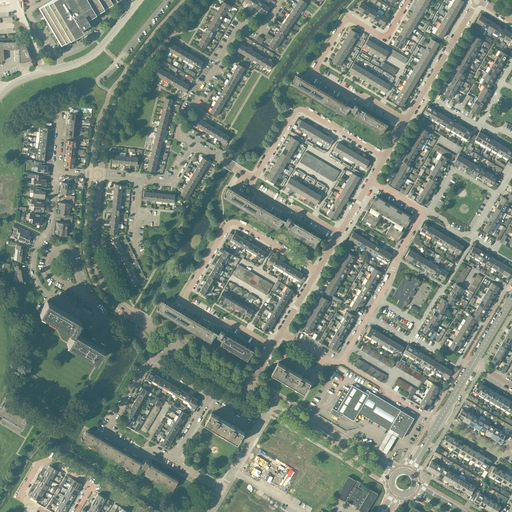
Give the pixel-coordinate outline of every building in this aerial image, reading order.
[(44,16),(61,45),(83,32),(82,31),(87,26),(87,25),(89,23),(87,19),(117,1),(116,0),(51,0),(39,8),(44,16)] [(220,7),(227,11),(230,5),(223,1),(220,7)] [(255,7),(260,11),(265,4),(259,1),(255,7)] [(357,9),(363,12),(366,6),(361,2),(357,9)] [(415,8),(423,12),(426,7),(418,2),(415,8)] [(450,7),(458,12),(461,7),(453,2),(450,7)] [(260,11),(265,14),(270,8),(265,4),(260,11)] [(293,9),(300,13),(303,8),(297,4),(293,9)] [(363,12),(368,15),(372,9),(366,6),(363,12)] [(217,12),(224,16),(227,11),(220,7),(217,12)] [(447,13),(455,17),(458,12),(450,7),(447,13)] [(412,13),(420,17),(423,12),(415,8),(412,13)] [(290,14),(296,18),(300,13),(293,9),(290,14)] [(368,15),(373,18),(377,12),(372,9),(368,15)] [(214,17),(221,21),(224,16),(217,12),(214,17)] [(373,18),(379,22),(382,15),(377,12),(373,18)] [(409,18),(417,23),(420,17),(412,13),(409,18)] [(444,18),(452,22),(455,17),(447,13),(444,18)] [(286,19),(293,23),(296,18),(290,14),(286,19)] [(379,22),(384,25),(388,18),(382,15),(379,22)] [(476,22),(482,25),(486,18),(481,15),(476,22)] [(211,23),(217,27),(221,21),(214,17),(211,23)] [(406,23),(414,28),(417,23),(409,18),(406,23)] [(441,23),(449,28),(452,22),(444,18),(441,23)] [(482,25),(487,29),(492,21),(486,18),(482,25)] [(283,24),(289,28),(293,23),(286,19),(283,24)] [(487,29),(493,32),(497,24),(492,21),(487,29)] [(208,28),(214,32),(217,27),(211,23),(208,28)] [(403,28),(410,33),(414,28),(406,23),(403,28)] [(438,28),(445,33),(449,28),(441,23),(438,28)] [(279,29),(286,33),(289,28),(283,24),(279,29)] [(493,32),(498,35),(503,28),(497,24),(493,32)] [(204,33),(211,37),(214,32),(208,28),(204,33)] [(400,34),(407,38),(410,33),(403,28),(400,34)] [(434,33),(442,38),(445,33),(438,28),(434,33)] [(498,35),(504,38),(508,31),(503,28),(498,35)] [(276,34),(282,39),(286,33),(279,29),(276,34)] [(348,35),(356,39),(359,34),(351,29),(348,35)] [(201,39),(208,43),(211,37),(204,33),(201,39)] [(272,39),(279,44),(282,39),(276,34),(272,39)] [(397,39),(404,43),(407,38),(400,34),(397,39)] [(345,40),(352,44),(356,39),(348,35),(345,40)] [(475,36),(472,41),(479,45),(483,40),(475,36)] [(198,44),(205,48),(208,43),(201,39),(198,44)] [(269,45),(275,49),(279,44),(272,39),(269,45)] [(363,47),(368,50),(373,42),(368,39),(363,47)] [(393,44),(401,49),(404,43),(397,39),(393,44)] [(428,44),(436,49),(439,43),(431,39),(428,44)] [(342,45),(349,50),(352,44),(345,40),(342,45)] [(0,41),(0,60),(4,60),(3,48),(9,50),(18,49),(18,42),(3,42),(2,41),(0,41)] [(469,47),(476,51),(479,45),(472,41),(469,47)] [(19,49),(19,62),(31,57),(28,50),(27,50),(24,42),(19,45),(19,49)] [(368,50),(374,53),(378,45),(373,42),(368,50)] [(167,49),(173,53),(177,46),(171,43),(167,49)] [(237,50),(243,53),(247,47),(241,44),(237,50)] [(425,49),(433,54),(436,49),(428,44),(425,49)] [(339,50),(346,55),(349,50),(342,45),(339,50)] [(374,53),(379,56),(383,48),(378,45),(374,53)] [(173,53),(178,56),(182,49),(177,46),(173,53)] [(243,53),(248,57),(252,50),(247,47),(243,53)] [(465,52),(473,56),(476,51),(469,47),(465,52)] [(379,56),(384,59),(389,52),(383,48),(379,56)] [(178,56),(184,59),(187,52),(182,49),(178,56)] [(422,54),(430,59),(433,54),(425,49),(422,54)] [(248,57),(253,60),(257,53),(252,50),(248,57)] [(335,55),(343,60),(346,55),(339,50),(335,55)] [(497,56),(505,61),(508,55),(500,50),(497,56)] [(184,59),(189,62),(193,55),(187,52),(184,59)] [(462,58),(470,62),(473,56),(465,52),(462,58)] [(253,60),(259,63),(263,56),(257,53),(253,60)] [(419,60),(427,64),(430,59),(422,54),(419,60)] [(189,62),(194,65),(198,59),(193,55),(189,62)] [(332,61),(340,65),(343,60),(335,55),(332,61)] [(259,63),(264,66),(268,59),(263,56),(259,63)] [(494,62),(501,66),(505,61),(497,56),(494,62)] [(459,63),(466,68),(470,62),(462,58),(459,63)] [(194,65),(200,69),(204,62),(198,59),(194,65)] [(264,66),(269,69),(273,63),(268,59),(264,66)] [(416,65),(424,69),(427,64),(419,60),(416,65)] [(491,67),(498,72),(501,66),(494,62),(491,67)] [(349,71),(354,74),(359,66),(354,63),(349,71)] [(455,69),(458,70),(463,73),(466,68),(459,63),(455,69)] [(235,69),(242,73),(245,68),(238,64),(235,69)] [(413,70),(421,75),(424,69),(416,65),(413,70)] [(153,73),(159,76),(163,70),(157,66),(153,73)] [(354,74),(360,77),(364,69),(359,66),(354,74)] [(487,73),(495,77),(498,72),(491,67),(487,73)] [(232,75),(239,79),(242,73),(235,69),(232,75)] [(360,77),(365,80),(369,72),(364,69),(360,77)] [(159,76),(164,79),(168,73),(163,70),(159,76)] [(410,75),(418,80),(421,75),(413,70),(410,75)] [(455,76),(462,80),(466,75),(463,73),(458,70),(455,76)] [(365,80),(370,83),(375,75),(369,72),(365,80)] [(164,79),(170,83),(174,76),(168,73),(164,79)] [(484,78),(492,83),(495,77),(487,73),(484,78)] [(291,84),(345,116),(349,109),(351,106),(297,74),(296,75),(293,75),(292,80),(293,81),(292,82),(292,81),(291,83),(292,83),(291,84)] [(229,80),(236,84),(239,79),(232,75),(229,80)] [(370,83),(375,86),(380,78),(375,75),(370,83)] [(407,80),(414,85),(418,80),(410,75),(407,80)] [(170,83),(175,86),(179,79),(174,76),(170,83)] [(451,81),(459,86),(462,80),(455,76),(451,81)] [(375,86),(380,89),(385,82),(380,78),(375,86)] [(481,84),(484,86),(488,88),(492,83),(484,78),(481,84)] [(175,86),(180,89),(184,82),(179,79),(175,86)] [(226,85),(232,89),(236,84),(229,80),(226,85)] [(404,86),(411,90),(414,85),(407,80),(404,86)] [(448,87),(456,91),(459,86),(451,81),(448,87)] [(180,89),(186,92),(190,85),(184,82),(180,89)] [(380,89),(386,92),(390,85),(385,82),(380,89)] [(223,91),(229,95),(232,89),(226,85),(223,91)] [(400,91),(408,95),(411,90),(404,86),(400,91)] [(481,91),(488,96),(492,90),(488,88),(484,86),(481,91)] [(451,99),(452,97),(456,91),(448,87),(445,92),(446,93),(445,95),(451,99)] [(219,96),(226,100),(229,95),(223,91),(219,96)] [(397,96),(405,101),(408,95),(400,91),(397,96)] [(478,97),(485,101),(488,96),(481,91),(478,97)] [(216,101),(223,105),(226,100),(219,96),(216,101)] [(394,101),(402,106),(405,101),(397,96),(394,101)] [(164,104),(172,105),(173,99),(166,97),(164,104)] [(474,102),(482,107),(485,101),(478,97),(474,102)] [(213,107),(220,111),(223,105),(216,101),(213,107)] [(356,113),(357,114),(360,108),(361,108),(360,107),(361,105),(356,103),(357,102),(356,103),(354,102),(354,101),(351,106),(350,107),(349,109),(354,112),(353,113),(356,114),(356,113)] [(471,108),(479,112),(482,107),(474,102),(471,108)] [(429,116),(434,109),(434,108),(432,107),(432,108),(428,106),(424,113),(429,116)] [(210,112),(217,116),(220,111),(213,107),(210,112)] [(354,118),(382,134),(383,131),(388,124),(361,108),(360,108),(357,114),(354,118)] [(429,116),(435,120),(439,112),(434,109),(429,116)] [(435,120),(440,123),(445,115),(439,112),(435,120)] [(440,123),(446,126),(450,119),(445,115),(440,123)] [(193,124),(199,127),(203,121),(197,117),(193,124)] [(451,129),(456,122),(456,121),(454,119),(453,121),(450,119),(446,126),(451,129)] [(297,128),(302,131),(307,123),(301,120),(297,128)] [(199,127),(204,130),(208,124),(203,121),(199,127)] [(451,129),(457,133),(461,125),(456,122),(451,129)] [(302,131),(307,134),(312,126),(307,123),(302,131)] [(204,130),(210,134),(214,127),(208,124),(204,130)] [(457,133),(462,136),(467,128),(461,125),(457,133)] [(307,134),(312,137),(317,130),(312,126),(307,134)] [(210,134),(215,137),(219,130),(214,127),(210,134)] [(419,133),(426,138),(429,132),(422,128),(419,133)] [(467,140),(470,142),(474,134),(472,133),(472,132),(467,128),(462,136),(468,139),(467,140)] [(215,137),(220,140),(224,133),(219,130),(215,137)] [(312,137),(318,140),(322,133),(317,130),(312,137)] [(475,139),(481,142),(485,135),(479,131),(477,136),(474,134),(470,142),(472,143),(475,139)] [(220,140),(226,143),(230,136),(224,133),(220,140)] [(318,140),(323,143),(327,136),(322,133),(318,140)] [(415,139),(423,143),(426,138),(419,133),(415,139)] [(481,142),(486,145),(491,138),(485,135),(481,142)] [(323,143),(328,147),(333,139),(327,136),(323,143)] [(67,140),(67,145),(76,146),(76,143),(79,143),(80,138),(70,137),(70,140),(67,140)] [(288,142),(296,147),(299,141),(291,137),(288,142)] [(486,145),(492,149),(496,141),(491,138),(486,145)] [(412,144),(419,149),(423,143),(415,139),(412,144)] [(492,149),(497,152),(502,144),(496,141),(492,149)] [(285,147),(293,152),(296,147),(288,142),(285,147)] [(334,150),(339,153),(344,145),(338,142),(334,150)] [(409,150),(416,154),(419,149),(412,144),(409,150)] [(497,152),(503,155),(507,148),(502,144),(497,152)] [(339,153),(344,156),(349,148),(344,145),(339,153)] [(282,152),(290,157),(293,152),(285,147),(282,152)] [(503,155),(508,159),(511,152),(511,150),(509,149),(509,148),(508,147),(507,148),(503,155)] [(344,156),(349,159),(354,151),(349,148),(344,156)] [(405,155),(413,160),(416,154),(409,150),(405,155)] [(349,159),(355,162),(359,154),(354,151),(349,159)] [(279,158),(287,162),(290,157),(282,152),(279,158)] [(460,165),(464,158),(465,155),(460,152),(458,154),(454,162),(460,165)] [(355,162),(360,165),(364,158),(359,154),(355,162)] [(438,160),(446,164),(449,159),(446,157),(444,155),(442,154),(438,160)] [(402,161),(404,162),(410,165),(413,160),(405,155),(402,161)] [(200,162),(206,166),(210,161),(203,157),(200,162)] [(276,163),(284,167),(287,162),(279,158),(276,163)] [(360,165),(365,168),(370,161),(364,158),(360,165)] [(465,169),(470,161),(464,158),(460,165),(465,169)] [(435,165),(442,170),(446,164),(438,160),(435,165)] [(37,172),(47,173),(48,166),(41,165),(41,162),(35,161),(35,167),(34,167),(33,171),(34,171),(37,172)] [(471,172),(475,164),(470,161),(465,169),(471,172)] [(196,168),(203,172),(206,166),(200,162),(196,168)] [(401,167),(408,172),(411,166),(410,165),(404,162),(401,167)] [(273,168),(281,173),(284,167),(276,163),(273,168)] [(147,170),(155,172),(156,166),(149,164),(147,170)] [(476,175),(481,168),(475,164),(471,172),(476,175)] [(432,171),(439,175),(442,170),(435,165),(432,171)] [(397,173),(405,177),(408,172),(401,167),(397,173)] [(193,173),(200,177),(203,172),(196,168),(193,173)] [(270,173),(278,178),(281,173),(273,168),(270,173)] [(482,178),(486,171),(481,168),(476,175),(482,178)] [(428,176),(430,178),(430,177),(436,181),(439,175),(432,171),(428,176)] [(487,182),(492,174),(486,171),(482,178),(487,181),(487,182)] [(190,179),(197,182),(200,177),(193,173),(190,179)] [(267,179),(274,183),(278,178),(270,173),(267,179)] [(349,178),(357,182),(360,177),(352,173),(349,178)] [(394,178),(401,183),(405,177),(397,173),(394,178)] [(34,184),(46,186),(46,179),(39,178),(39,175),(35,174),(27,174),(27,177),(34,178),(34,181),(34,184)] [(490,183),(493,185),(497,177),(492,174),(487,182),(487,181),(486,183),(489,184),(490,183)] [(285,185),(291,188),(295,180),(290,177),(285,185)] [(427,183),(434,187),(438,182),(436,181),(430,177),(430,178),(427,183)] [(60,188),(71,189),(72,182),(76,182),(76,179),(68,178),(68,182),(61,181),(60,188)] [(346,183),(354,188),(357,182),(349,178),(346,183)] [(391,184),(398,188),(401,183),(394,178),(391,184)] [(187,184),(194,188),(197,182),(190,179),(187,184)] [(291,188),(296,191),(301,184),(295,180),(291,188)] [(343,188),(351,193),(354,188),(346,183),(343,188)] [(424,188),(431,193),(434,187),(427,183),(424,188)] [(184,189),(190,193),(194,188),(187,184),(184,189)] [(296,191),(301,194),(306,187),(301,184),(296,191)] [(32,197),(44,199),(45,192),(41,191),(41,188),(33,187),(30,187),(30,192),(33,192),(32,197)] [(278,229),(282,222),(283,220),(284,219),(230,187),(229,189),(226,188),(225,193),(226,194),(225,195),(225,194),(224,196),(225,196),(224,197),(278,229)] [(301,194),(306,197),(311,190),(306,187),(301,194)] [(66,198),(74,199),(74,195),(71,195),(71,189),(60,188),(60,194),(66,194),(66,198)] [(340,193),(348,198),(351,193),(343,188),(340,193)] [(420,194),(428,198),(431,193),(424,188),(420,194)] [(181,195),(187,199),(190,193),(184,189),(181,195)] [(306,197),(312,201),(316,193),(311,190),(306,197)] [(312,201),(317,204),(322,196),(316,193),(312,201)] [(337,199),(345,203),(348,198),(340,193),(337,199)] [(417,200),(424,204),(428,198),(420,194),(417,200)] [(385,234),(398,241),(404,231),(403,230),(405,227),(406,227),(412,217),(376,196),(373,201),(370,200),(370,199),(367,204),(370,206),(370,207),(369,207),(370,208),(369,210),(368,209),(366,213),(362,220),(374,227),(383,212),(394,219),(385,234)] [(507,206),(510,201),(506,198),(503,196),(500,202),(507,206)] [(58,208),(69,209),(70,202),(74,202),(74,199),(66,198),(66,202),(59,201),(58,208)] [(334,204),(341,208),(345,203),(337,199),(334,204)] [(33,210),(43,211),(44,205),(42,204),(42,201),(34,200),(31,200),(31,205),(34,205),(33,210)] [(496,207),(504,212),(507,206),(500,202),(496,207)] [(331,209),(338,214),(341,208),(334,204),(331,209)] [(493,213),(500,217),(504,212),(496,207),(493,213)] [(64,218),(72,219),(72,215),(69,215),(69,209),(58,208),(58,214),(64,215),(64,218)] [(327,214),(335,219),(338,214),(331,209),(327,214)] [(32,223),(42,224),(42,217),(41,217),(41,214),(33,213),(30,213),(29,218),(32,218),(32,223)] [(490,218),(497,223),(500,217),(493,213),(490,218)] [(289,226),(290,227),(293,221),(294,221),(293,220),(294,218),(290,216),(290,215),(289,216),(287,215),(287,214),(284,219),(283,220),(282,222),(287,225),(286,226),(289,227),(289,226)] [(56,228),(67,229),(68,223),(72,223),(72,219),(64,218),(63,222),(57,221),(56,228)] [(487,224),(494,228),(497,223),(490,218),(487,224)] [(288,231),(315,247),(321,237),(294,221),(293,221),(290,227),(288,231)] [(421,230),(426,234),(431,226),(425,223),(421,230)] [(483,229),(491,234),(494,228),(487,224),(483,229)] [(426,234),(432,237),(436,230),(431,226),(426,234)] [(17,239),(27,243),(31,236),(27,235),(28,231),(19,227),(18,230),(16,233),(19,235),(17,239)] [(62,239),(70,239),(70,235),(67,235),(67,229),(56,228),(56,234),(62,235),(62,239)] [(432,237),(437,240),(442,233),(436,230),(432,237)] [(349,239),(355,242),(359,235),(353,231),(349,239)] [(236,242),(240,236),(238,235),(239,234),(235,232),(234,233),(234,235),(230,233),(227,239),(230,241),(231,239),(236,242)] [(437,240),(443,244),(447,236),(442,233),(437,240)] [(355,242),(360,245),(364,238),(359,235),(355,242)] [(241,246),(245,239),(240,236),(236,242),(235,245),(240,248),(241,246)] [(443,244),(448,247),(453,239),(447,236),(443,244)] [(110,242),(113,247),(120,244),(117,238),(110,242)] [(360,245),(366,249),(370,241),(364,238),(360,245)] [(241,246),(247,249),(250,242),(245,239),(241,246)] [(448,247),(454,250),(458,243),(453,239),(448,247)] [(366,249),(371,252),(376,244),(370,241),(366,249)] [(247,249),(252,252),(255,245),(250,242),(247,249)] [(454,250),(459,253),(464,246),(465,245),(462,243),(461,244),(458,243),(454,250)] [(113,247),(116,253),(123,249),(120,244),(113,247)] [(371,252),(377,255),(381,248),(376,244),(371,252)] [(17,245),(16,248),(18,249),(16,261),(22,261),(22,262),(23,262),(25,262),(26,249),(23,249),(23,246),(17,245)] [(252,252),(257,255),(261,249),(255,245),(252,252)] [(469,253),(475,257),(479,249),(474,246),(469,253)] [(405,257),(411,260),(415,253),(410,249),(410,248),(408,247),(404,255),(406,256),(405,257)] [(377,255),(382,258),(387,251),(381,248),(377,255)] [(116,253),(119,258),(126,255),(123,249),(116,253)] [(262,258),(264,259),(266,255),(265,254),(266,252),(261,249),(257,255),(255,257),(259,259),(260,257),(262,258)] [(475,257),(480,260),(485,253),(479,249),(475,257)] [(225,250),(221,255),(228,259),(230,260),(233,255),(231,253),(225,250)] [(382,258),(388,262),(392,254),(387,251),(382,258)] [(345,258),(352,262),(355,257),(348,252),(345,258)] [(411,260),(416,263),(421,256),(415,253),(411,260)] [(480,260),(486,263),(490,256),(485,253),(480,260)] [(119,258),(121,264),(128,261),(126,255),(119,258)] [(221,255),(218,260),(225,264),(228,259),(221,255)] [(268,261),(273,264),(277,258),(271,255),(268,261)] [(416,263),(422,267),(426,259),(421,256),(416,263)] [(486,263),(491,267),(496,259),(490,256),(486,263)] [(273,264),(278,267),(282,261),(277,258),(273,264)] [(341,263),(349,268),(352,262),(345,258),(341,263)] [(422,267),(427,270),(432,262),(426,259),(422,267)] [(491,267),(497,270),(501,262),(496,259),(491,267)] [(218,260),(215,265),(221,269),(225,264),(218,260)] [(121,264),(124,270),(131,266),(128,261),(121,264)] [(278,267),(284,270),(287,264),(282,261),(278,267)] [(427,270),(433,273),(437,266),(432,262),(427,270)] [(497,270),(502,273),(507,266),(501,262),(497,270)] [(338,269),(346,273),(349,268),(341,263),(338,269)] [(284,270),(289,273),(292,267),(287,264),(284,270)] [(20,265),(14,266),(15,270),(16,270),(18,282),(24,281),(24,282),(25,282),(25,281),(27,281),(24,268),(21,269),(20,265)] [(215,265),(212,271),(218,274),(221,269),(215,265)] [(124,270),(127,275),(134,272),(131,266),(124,270)] [(433,273),(438,276),(443,269),(437,266),(433,273)] [(502,273),(508,276),(511,269),(511,268),(507,266),(502,273)] [(289,273),(294,277),(298,270),(292,267),(289,273)] [(371,273),(378,278),(382,272),(374,268),(371,273)] [(335,274),(342,279),(346,273),(338,269),(335,274)] [(438,276),(444,280),(448,272),(443,269),(438,276)] [(294,277),(299,280),(301,277),(303,274),(298,270),(294,277)] [(212,271),(209,276),(215,279),(218,274),(212,271)] [(127,275),(129,281),(136,277),(134,272),(127,275)] [(368,279),(375,283),(378,278),(371,273),(368,279)] [(332,280),(339,284),(342,279),(335,274),(332,280)] [(209,276),(206,281),(212,285),(215,279),(209,276)] [(129,281),(132,286),(139,283),(136,277),(129,281)] [(396,304),(403,308),(403,307),(404,305),(406,306),(410,299),(408,298),(410,296),(411,297),(415,291),(414,290),(415,287),(417,288),(421,282),(413,277),(410,281),(407,280),(404,278),(397,289),(396,291),(393,296),(396,298),(397,298),(399,300),(396,304)] [(364,284),(372,289),(375,283),(368,279),(364,284)] [(328,285),(336,290),(339,284),(332,280),(328,285)] [(203,286),(209,290),(211,291),(215,286),(212,285),(206,281),(203,286)] [(489,288),(496,293),(499,287),(492,282),(489,288)] [(452,289),(460,293),(463,288),(460,286),(456,283),(452,289)] [(361,290),(369,294),(372,289),(364,284),(361,290)] [(324,294),(332,299),(333,296),(332,295),(336,290),(328,285),(325,291),(326,292),(324,294)] [(200,292),(206,295),(209,290),(203,286),(200,292)] [(287,286),(284,292),(290,295),(293,290),(287,286)] [(219,298),(224,301),(228,295),(225,294),(228,290),(224,288),(222,292),(219,298)] [(449,295),(457,299),(460,293),(452,289),(451,288),(450,291),(451,292),(449,295)] [(485,294),(493,298),(496,293),(489,288),(485,294)] [(358,295),(365,300),(369,294),(361,290),(358,295)] [(284,292),(281,297),(287,301),(290,295),(284,292)] [(319,302),(326,306),(329,301),(330,301),(332,299),(324,294),(323,297),(322,296),(319,302)] [(482,299),(489,304),(493,298),(485,294),(482,299)] [(224,301),(229,304),(233,298),(228,295),(224,301)] [(355,301),(362,305),(365,300),(358,295),(355,301)] [(450,302),(450,303),(453,305),(457,299),(449,295),(446,300),(450,302)] [(229,304),(234,307),(238,301),(239,299),(234,296),(233,298),(229,304)] [(281,297),(278,302),(284,306),(287,301),(281,297)] [(439,304),(447,308),(450,303),(450,302),(446,300),(443,298),(439,304)] [(479,305),(486,309),(489,304),(482,299),(479,305)] [(39,312),(68,330),(76,317),(46,300),(39,312)] [(211,342),(215,335),(217,333),(216,333),(217,332),(163,300),(162,302),(160,301),(158,306),(159,307),(159,308),(158,307),(157,309),(158,309),(157,309),(157,310),(211,342)] [(234,307),(240,311),(243,304),(238,301),(234,307)] [(349,309),(356,313),(358,310),(359,311),(362,305),(355,301),(351,307),(350,306),(349,309)] [(278,302),(275,307),(281,311),(284,306),(278,302)] [(315,307),(323,312),(326,306),(319,302),(315,307)] [(240,311),(245,314),(248,307),(243,304),(240,311)] [(436,309),(443,313),(447,308),(439,304),(436,309)] [(476,310),(483,315),(486,309),(479,305),(476,310)] [(245,314),(250,317),(254,311),(248,307),(245,314)] [(269,311),(271,313),(278,316),(281,311),(275,307),(273,310),(271,309),(269,311)] [(312,313),(319,317),(323,312),(315,307),(312,313)] [(345,317),(352,322),(356,316),(354,316),(356,313),(349,309),(347,311),(346,310),(343,316),(345,317)] [(433,315),(440,319),(443,313),(436,309),(433,315)] [(472,316),(476,318),(480,320),(483,315),(476,310),(472,316)] [(271,313),(268,318),(275,321),(276,322),(278,319),(277,318),(278,316),(271,313)] [(309,318),(316,323),(319,317),(312,313),(309,318)] [(466,319),(473,324),(476,318),(472,316),(469,314),(467,317),(464,315),(463,318),(466,319)] [(429,320),(437,325),(440,319),(433,315),(429,320)] [(68,330),(73,333),(73,332),(74,333),(74,332),(73,332),(74,331),(75,328),(76,329),(77,329),(78,329),(79,329),(80,329),(81,329),(81,328),(82,328),(82,327),(83,327),(83,326),(83,325),(83,324),(83,323),(83,322),(82,321),(81,320),(80,320),(76,317),(68,330)] [(342,323),(349,327),(352,322),(345,317),(342,323)] [(265,323),(272,327),(273,325),(274,325),(276,322),(275,321),(268,318),(265,323)] [(305,324),(313,328),(316,323),(309,318),(305,324)] [(462,325),(470,329),(473,324),(466,319),(462,325)] [(426,326),(434,330),(437,325),(429,320),(426,326)] [(262,328),(268,332),(272,327),(265,323),(262,328)] [(338,328),(346,333),(349,327),(342,323),(338,328)] [(302,330),(310,334),(313,328),(305,324),(302,330)] [(459,330),(467,335),(470,329),(462,325),(459,330)] [(434,330),(426,326),(423,331),(424,332),(423,334),(429,337),(430,336),(434,330)] [(217,333),(215,335),(220,338),(220,339),(222,340),(223,339),(223,340),(227,334),(226,333),(227,331),(223,329),(223,328),(222,329),(220,328),(220,327),(217,331),(217,332),(216,333),(217,333)] [(366,335),(372,338),(376,331),(371,327),(366,335)] [(335,334),(342,338),(346,333),(338,328),(335,334)] [(456,336),(463,340),(467,335),(459,330),(456,336)] [(66,343),(96,361),(103,349),(74,331),(73,332),(74,332),(74,333),(73,332),(73,333),(66,343)] [(372,338),(377,341),(382,334),(376,331),(372,338)] [(221,344),(248,360),(254,350),(250,348),(227,334),(223,340),(221,344)] [(332,339),(339,344),(342,338),(335,334),(332,339)] [(377,341),(383,344),(387,337),(382,334),(377,341)] [(453,341),(460,346),(463,340),(456,336),(453,341)] [(383,344),(388,348),(393,340),(387,337),(383,344)] [(328,345),(336,349),(339,344),(332,339),(328,345)] [(388,348),(394,351),(398,344),(393,340),(388,348)] [(504,340),(501,345),(507,349),(509,346),(510,346),(511,344),(510,344),(504,340)] [(449,347),(457,351),(460,346),(453,341),(449,347)] [(394,351),(400,354),(404,347),(398,344),(394,351)] [(403,352),(409,355),(413,348),(408,344),(403,352)] [(501,345),(498,350),(504,354),(507,349),(501,345)] [(409,355),(414,359),(419,351),(413,348),(409,355)] [(498,350),(494,355),(501,359),(504,354),(498,350)] [(414,359),(420,362),(424,354),(419,351),(414,359)] [(420,362),(426,365),(430,358),(424,354),(420,362)] [(490,364),(496,367),(499,362),(501,363),(503,360),(501,359),(494,355),(491,361),(492,361),(490,364)] [(426,365),(431,368),(435,361),(430,358),(426,365)] [(431,368),(437,372),(441,364),(435,361),(431,368)] [(272,373),(289,382),(295,372),(278,362),(274,370),(272,373)] [(437,372),(442,375),(446,367),(441,364),(437,372)] [(442,375),(448,378),(452,371),(446,367),(442,375)] [(153,381),(156,374),(151,371),(149,374),(147,373),(144,378),(152,382),(153,381)] [(289,382),(305,392),(307,389),(308,387),(310,383),(312,381),(295,372),(289,382)] [(158,384),(162,377),(156,374),(153,381),(158,384)] [(163,387),(167,380),(162,377),(158,384),(163,387)] [(168,390),(172,384),(167,380),(163,387),(168,390)] [(473,390),(479,393),(484,385),(478,382),(473,390)] [(429,389),(436,393),(440,387),(432,383),(432,384),(431,383),(430,385),(431,385),(429,389)] [(174,393),(177,387),(172,384),(168,390),(174,393)] [(367,417),(402,438),(414,418),(401,410),(385,401),(370,392),(369,394),(352,385),(348,391),(344,388),(333,408),(330,412),(339,417),(341,413),(354,420),(359,412),(367,417)] [(479,393),(484,397),(489,388),(484,385),(479,393)] [(140,393),(146,397),(148,398),(150,396),(148,395),(150,392),(142,387),(140,390),(141,391),(140,393)] [(179,396),(183,390),(177,387),(174,393),(173,394),(176,396),(175,397),(177,398),(179,396)] [(484,397),(490,400),(495,392),(489,388),(484,397)] [(426,394),(433,398),(436,393),(429,389),(426,394)] [(184,399),(188,393),(183,390),(179,396),(184,399)] [(490,400),(495,403),(500,395),(495,392),(490,400)] [(137,398),(143,402),(146,397),(140,393),(137,398)] [(189,402),(193,396),(188,393),(184,399),(189,402)] [(423,400),(430,404),(433,398),(426,394),(423,400)] [(495,403),(501,406),(505,398),(500,395),(495,403)] [(193,413),(199,403),(197,402),(198,399),(193,396),(189,402),(193,404),(192,407),(195,409),(193,413)] [(133,404),(140,407),(143,402),(137,398),(133,404)] [(501,406),(506,410),(511,401),(505,398),(501,406)] [(419,405),(427,410),(430,404),(423,400),(419,405)] [(130,409),(137,413),(140,407),(133,404),(130,409)] [(458,417),(463,420),(468,412),(462,408),(458,417)] [(127,414),(134,418),(137,413),(130,409),(127,414)] [(178,416),(185,420),(188,414),(182,410),(178,416)] [(205,423),(222,433),(228,422),(212,412),(205,423)] [(463,420),(469,423),(474,415),(468,412),(463,420)] [(126,424),(131,426),(134,421),(132,420),(134,418),(127,414),(124,419),(127,421),(126,424)] [(469,423),(474,426),(479,418),(474,415),(469,423)] [(175,421),(181,425),(185,420),(178,416),(175,421)] [(474,426),(479,430),(484,421),(479,418),(474,426)] [(172,426),(178,430),(181,425),(175,421),(172,426)] [(479,430),(485,433),(490,424),(484,421),(479,430)] [(222,433),(238,443),(240,439),(245,432),(228,422),(222,433)] [(485,433),(490,436),(495,428),(490,424),(485,433)] [(169,432),(175,435),(178,430),(172,426),(170,425),(167,430),(169,432)] [(490,436),(496,439),(501,431),(495,428),(490,436)] [(135,472),(139,465),(140,463),(142,464),(143,463),(86,430),(82,437),(81,437),(80,438),(81,439),(80,440),(135,472)] [(398,435),(389,430),(377,449),(387,454),(398,435)] [(496,439),(501,442),(506,434),(501,431),(496,439)] [(166,437),(172,441),(175,435),(169,432),(166,437)] [(442,442),(448,446),(453,437),(447,434),(442,442)] [(159,443),(164,446),(166,444),(169,446),(172,441),(166,437),(165,439),(163,438),(159,443)] [(448,446),(453,449),(458,441),(453,437),(448,446)] [(453,449),(459,452),(464,444),(458,441),(453,449)] [(459,452),(464,455),(469,447),(464,444),(459,452)] [(464,455),(470,459),(474,450),(469,447),(464,455)] [(470,459),(475,462),(480,453),(474,450),(470,459)] [(475,462),(480,465),(485,457),(480,453),(475,462)] [(485,470),(487,472),(491,465),(489,464),(491,460),(485,457),(480,465),(486,468),(485,470)] [(144,468),(147,464),(148,462),(144,460),(143,463),(142,464),(140,463),(139,465),(144,468)] [(427,469),(432,472),(437,464),(432,460),(427,469)] [(144,474),(171,490),(177,480),(148,462),(147,464),(149,465),(144,474)] [(432,472),(438,475),(443,467),(437,464),(432,472)] [(46,470),(53,475),(57,469),(49,465),(46,470)] [(489,474),(495,478),(500,469),(494,466),(494,467),(491,465),(487,472),(490,473),(489,474)] [(438,475),(443,478),(448,470),(443,467),(438,475)] [(495,478),(500,481),(505,472),(500,469),(495,478)] [(43,476),(50,480),(53,475),(46,470),(43,476)] [(443,478),(448,482),(453,473),(448,470),(443,478)] [(500,481),(506,484),(511,476),(505,472),(500,481)] [(448,482),(454,485),(459,477),(453,473),(448,482)] [(40,481),(47,485),(50,480),(43,476),(40,481)] [(358,509),(362,511),(366,511),(378,494),(371,489),(368,493),(358,487),(360,484),(358,483),(359,482),(356,480),(348,476),(336,496),(344,501),(344,499),(359,508),(358,509)] [(454,485),(459,488),(464,480),(459,477),(454,485)] [(70,485),(78,489),(81,484),(73,479),(70,485)] [(459,488),(465,491),(470,483),(464,480),(459,488)] [(37,486),(44,491),(47,485),(40,481),(37,486)] [(471,494),(473,495),(477,489),(475,488),(475,486),(470,483),(465,491),(470,495),(471,494)] [(67,490),(75,494),(78,489),(70,485),(67,490)] [(34,491),(41,496),(44,491),(37,486),(34,491)] [(474,501),(479,504),(484,496),(479,493),(480,491),(477,489),(473,495),(476,497),(474,501)] [(64,495),(72,500),(75,494),(67,490),(64,495)] [(30,497),(38,501),(41,496),(34,491),(30,497)] [(95,499),(102,503),(105,498),(98,494),(95,499)] [(61,500),(69,505),(72,500),(64,495),(61,500)] [(479,504),(485,507),(490,499),(484,496),(479,504)] [(91,504),(99,509),(102,503),(95,499),(91,504)] [(485,507),(490,510),(495,502),(490,499),(485,507)] [(58,506),(65,510),(69,505),(61,500),(58,506)] [(490,510),(492,511),(496,511),(501,505),(495,502),(490,510)]
